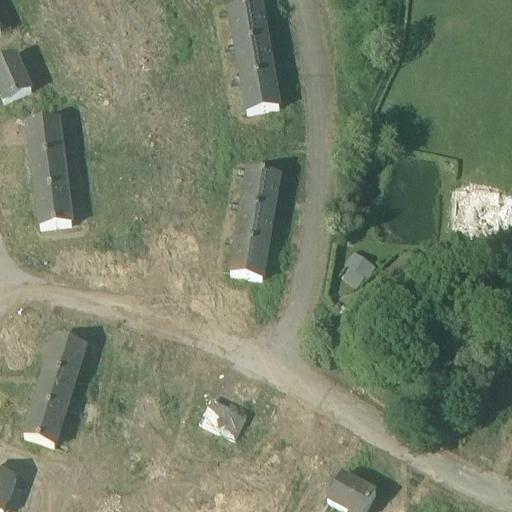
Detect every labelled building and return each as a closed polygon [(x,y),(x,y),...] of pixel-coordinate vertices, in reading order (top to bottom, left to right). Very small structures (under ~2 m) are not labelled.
[(228,15),(234,50),(265,45),(259,10),(228,15)] [(234,50),(240,84),(271,79),(265,45),(234,50)] [(0,68),(0,102),(3,110),(31,97),(16,62),(0,68)] [(276,113),(271,79),(240,84),(246,118),(276,113)] [(28,147),(31,165),(62,161),(57,126),(26,130),(28,147)] [(32,176),(35,199),(66,195),(62,161),(31,165),(32,176)] [(246,175),(241,210),(271,216),(277,181),(246,175)] [(453,230),(498,232),(499,195),(454,193),(453,230)] [(71,230),(66,195),(35,199),(37,211),(40,234),(71,230)] [(241,210),(235,245),(266,250),(271,216),(241,210)] [(260,285),(266,250),(235,245),(229,280),(260,285)] [(340,280),(356,291),(372,269),(356,258),(340,280)] [(376,313),(395,333),(424,304),(426,307),(433,301),(418,285),(402,300),(396,294),(376,313)] [(55,342),(44,377),(74,386),(84,351),(55,342)] [(44,377),(34,409),(64,419),(74,386),(44,377)] [(199,428),(234,445),(245,422),(210,405),(199,428)] [(53,452),(64,419),(34,409),(24,443),(53,452)] [(254,452),(276,463),(286,443),(263,432),(254,452)] [(0,511),(6,511),(15,486),(0,481),(0,511)] [(328,508),(335,511),(368,511),(375,499),(341,482),(328,508)]
